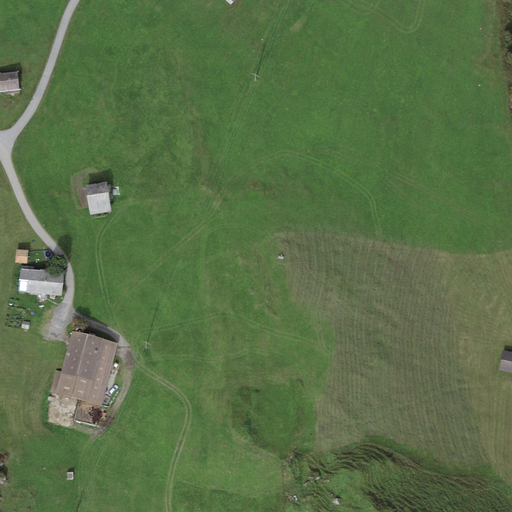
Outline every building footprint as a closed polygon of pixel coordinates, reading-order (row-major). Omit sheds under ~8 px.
[(1,73),(0,72),(0,91),(19,89),(17,72),(1,73)] [(106,182),(85,185),(90,215),(111,212),(106,182)] [(28,251),(17,250),(15,263),(27,264),(28,251)] [(40,270),(21,269),(19,293),(62,296),(64,272),(47,271),(47,270),(40,269),(40,270)] [(117,343),(72,332),(62,372),(55,370),(50,392),(102,405),(117,343)] [(511,352),(504,351),(499,371),(511,374),(511,352)]
